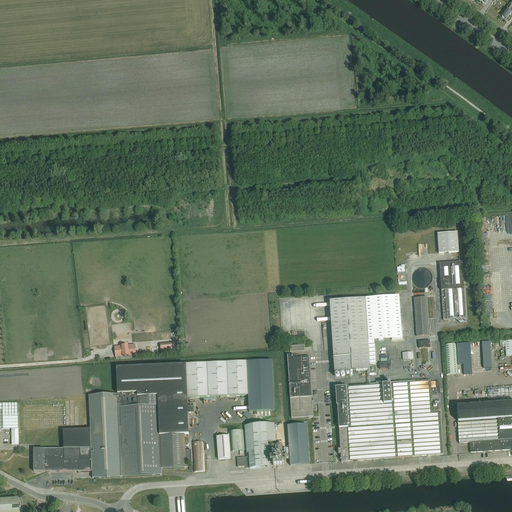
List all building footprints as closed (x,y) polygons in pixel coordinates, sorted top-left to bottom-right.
[(511,2),(502,16),(506,20),(511,13),(511,12),(511,2)] [(457,233),(437,235),(438,254),(458,253),(457,233)] [(423,254),(429,253),(428,244),(419,245),(419,246),(422,246),(423,254)] [(443,320),(466,319),(462,261),(439,263),(443,320)] [(365,299),(329,302),(334,373),(370,371),(368,342),(374,342),(393,340),(390,298),(365,299)] [(426,298),(414,299),(416,337),(429,336),(426,298)] [(490,342),(482,343),(484,368),(492,368),(490,342)] [(470,344),(462,344),(464,375),(472,374),(470,344)] [(135,345),(114,347),(116,358),(130,356),(136,356),(135,345)] [(445,345),(446,375),(458,375),(456,345),(445,345)] [(414,352),(402,352),(403,360),(414,360),(414,352)] [(309,357),(298,358),(298,355),(294,355),(288,355),(292,419),(313,417),(311,390),(309,357)] [(272,361),(247,362),(248,397),(249,412),(274,411),(272,361)] [(187,409),(187,404),(187,400),(248,397),(247,362),(116,368),(117,395),(88,396),(90,430),(62,431),(63,450),(33,451),(33,473),(42,473),(78,471),(78,474),(90,473),(90,471),(92,471),(92,479),(161,476),(160,470),(185,469),(185,467),(191,467),(190,452),(184,453),(183,436),(188,436),(187,416),(193,415),(193,408),(187,409)] [(432,405),(432,396),(440,395),(439,382),(431,383),(431,381),(335,387),(337,406),(339,406),(339,408),(338,408),(339,424),(341,424),(342,430),(340,430),(341,450),(338,450),(338,455),(341,454),(342,462),(443,455),(440,412),(439,412),(438,405),(432,405)] [(457,407),(511,402),(511,387),(455,392),(457,407)] [(0,429),(18,429),(17,403),(0,403),(0,429)] [(470,444),(471,453),(476,453),(511,450),(511,403),(456,407),(458,423),(457,423),(459,444),(470,444)] [(268,443),(275,442),(274,425),(244,427),(246,454),(248,453),(249,458),(237,459),(238,468),(245,468),(246,469),(247,469),(250,469),(250,470),(283,467),(282,455),(273,456),(273,453),(269,454),(268,443)] [(290,466),(309,465),(306,425),(287,426),(290,466)] [(243,431),(231,432),(233,452),(244,451),(243,431)] [(218,461),(230,460),(229,437),(216,438),(218,461)] [(203,443),(192,444),(193,474),(204,473),(203,443)] [(0,511),(18,511),(18,499),(0,500),(0,511)]
